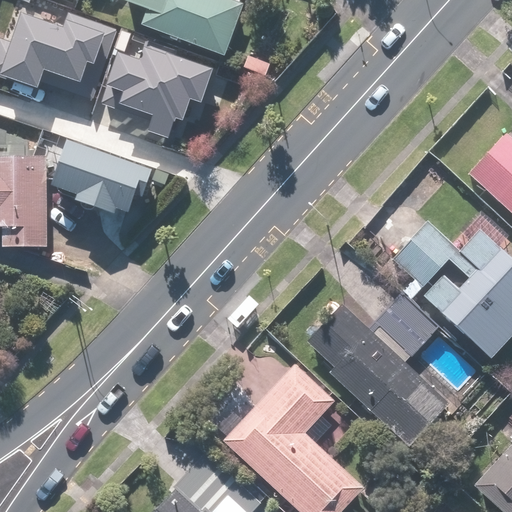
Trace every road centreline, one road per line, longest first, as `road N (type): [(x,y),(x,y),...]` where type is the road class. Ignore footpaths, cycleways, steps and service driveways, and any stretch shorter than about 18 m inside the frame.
road 1 (primary): [(79,399),(445,0)]
road 2 (primary): [(79,399),(0,507)]
